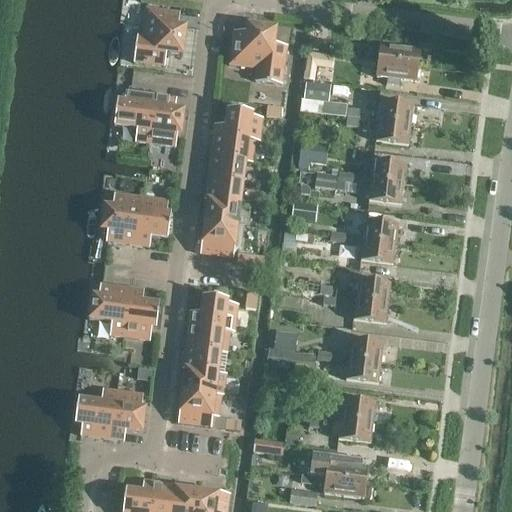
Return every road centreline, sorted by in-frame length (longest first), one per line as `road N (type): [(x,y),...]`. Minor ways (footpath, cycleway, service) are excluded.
road 1 (residential): [(151,464),(209,17),(222,0)]
road 2 (unclassified): [(462,511),(511,159)]
road 3 (residential): [(254,0),(511,34)]
road 4 (residential): [(151,464),(88,455),(81,511)]
